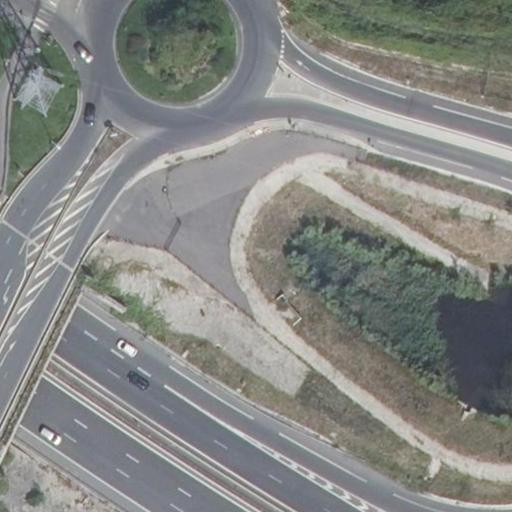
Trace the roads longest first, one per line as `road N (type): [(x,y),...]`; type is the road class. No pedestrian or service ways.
road 1 (secondary): [(0,343),(78,199),(169,127)]
road 2 (trunk): [(242,103),(328,113),(511,171)]
road 3 (trunk): [(511,137),(336,82),(265,23)]
road 4 (trunk): [(403,511),(169,410)]
road 5 (trunk): [(0,360),(202,511)]
road 6 (trunk): [(169,410),(0,284)]
road 7 (secondary): [(102,78),(74,148),(0,259)]
road 8 (trunk): [(332,511),(169,410)]
